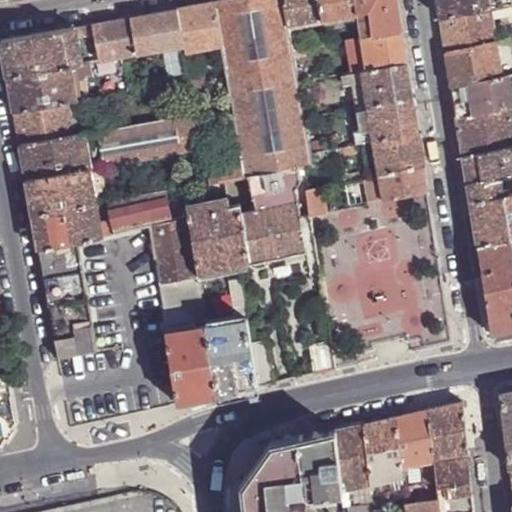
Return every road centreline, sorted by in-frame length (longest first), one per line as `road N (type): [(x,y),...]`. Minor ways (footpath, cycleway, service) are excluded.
road 1 (unclassified): [(416,0),(481,368)]
road 2 (residential): [(50,463),(0,179)]
road 3 (secondary): [(481,368),(285,409)]
road 4 (secondary): [(285,409),(202,419),(113,453)]
road 5 (residential): [(497,511),(481,368)]
road 6 (residential): [(211,501),(220,451),(285,409)]
road 7 (residential): [(211,501),(197,476),(166,453),(113,453)]
